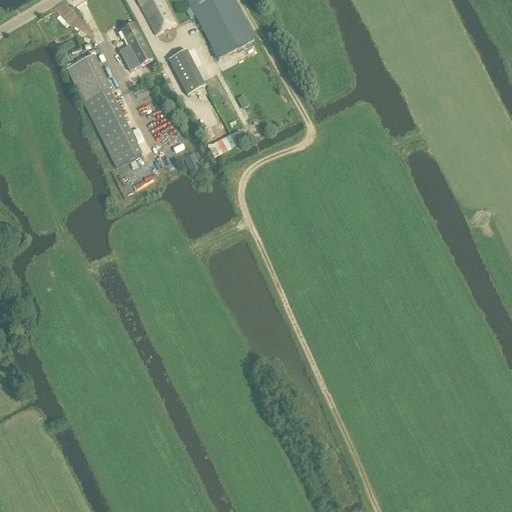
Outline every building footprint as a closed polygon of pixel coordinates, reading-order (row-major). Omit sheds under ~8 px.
[(135,0),(155,37),(175,27),(160,0),(135,0)] [(254,42),(240,16),(231,0),(185,0),(218,61),(254,42)] [(130,74),(153,62),(134,26),(122,33),(130,48),(120,53),(130,74)] [(187,97),(205,88),(186,52),(168,62),(187,97)] [(141,157),(110,93),(111,93),(95,59),(67,73),(115,170),(141,157)] [(245,143),(240,132),(229,138),(235,148),(245,143)]
